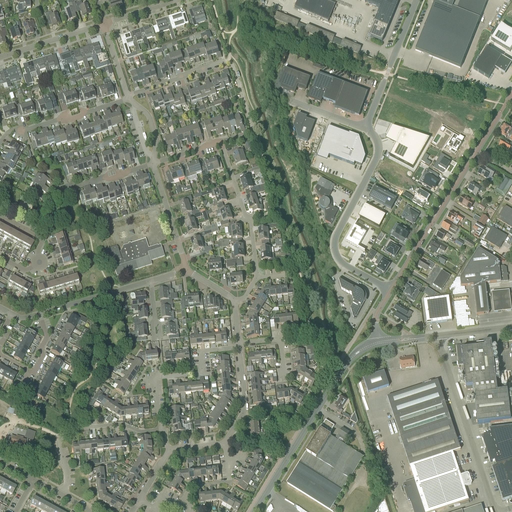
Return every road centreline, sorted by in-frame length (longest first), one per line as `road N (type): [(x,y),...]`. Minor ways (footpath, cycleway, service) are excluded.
road 1 (tertiary): [(391,290),(511,93)]
road 2 (unclassified): [(365,128),(378,154),(334,247),(343,264),(391,290)]
road 3 (unclassified): [(495,511),(438,336)]
road 4 (tertiary): [(254,511),(346,364)]
road 5 (residential): [(63,495),(67,473),(58,442),(67,430),(122,423),(160,429)]
road 6 (residential): [(0,141),(10,130),(127,97)]
